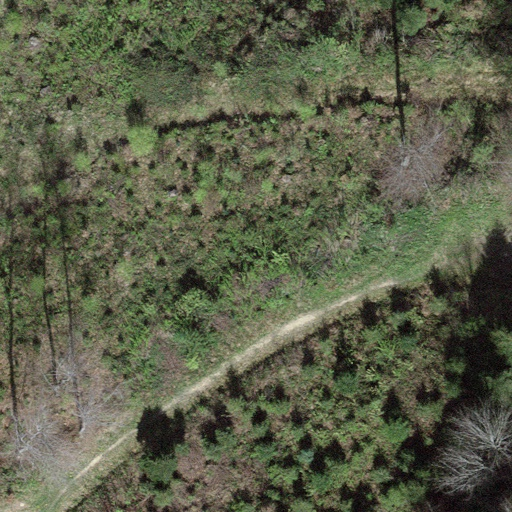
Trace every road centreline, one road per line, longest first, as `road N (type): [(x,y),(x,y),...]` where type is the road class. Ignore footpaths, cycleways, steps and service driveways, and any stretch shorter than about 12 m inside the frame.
road 1 (track): [(0,192),(102,123),(211,95),(372,83),(511,94)]
road 2 (track): [(59,511),(72,490),(209,376),(511,241)]
